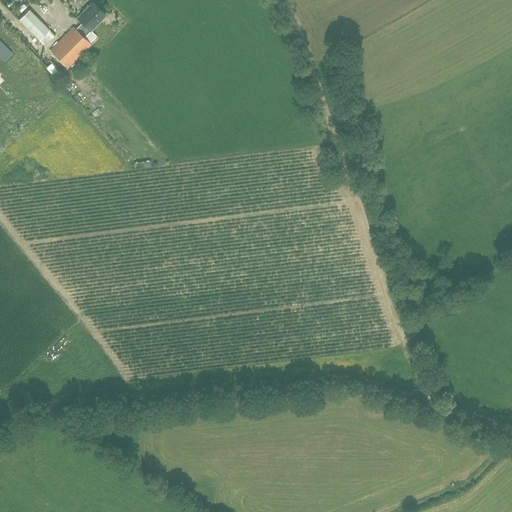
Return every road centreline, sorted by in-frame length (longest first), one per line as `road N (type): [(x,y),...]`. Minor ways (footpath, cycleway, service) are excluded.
road 1 (track): [(427,401),(347,378),(317,379),(148,401),(61,403),(0,419)]
road 2 (track): [(427,401),(285,0)]
